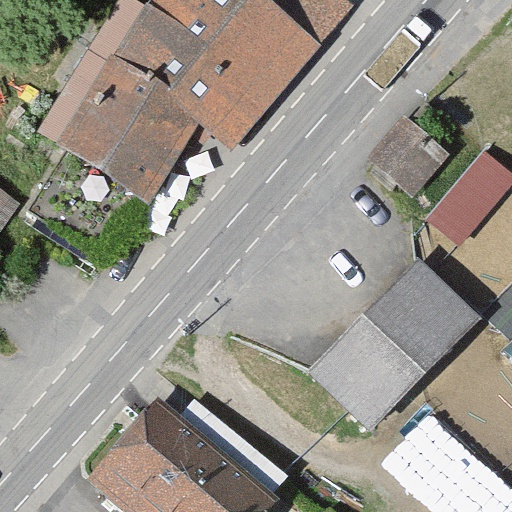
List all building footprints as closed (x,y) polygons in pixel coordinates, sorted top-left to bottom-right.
[(147,0),(106,49),(46,145),(145,204),(191,122),(228,153),(347,13),(332,0),(147,0)] [(400,116),(360,161),(406,202),(446,156),(400,116)] [(465,249),(511,180),(511,171),(479,149),(428,224),(465,249)] [(0,181),(0,225),(20,199),(0,181)] [(511,235),(489,265),(511,283),(511,293),(493,318),(511,331),(511,235)] [(408,263),(293,373),(357,439),(472,329),(408,263)] [(158,397),(50,511),(261,511),(271,502),(158,397)] [(447,419),(396,465),(438,511),(472,511),(505,484),(447,419)]
